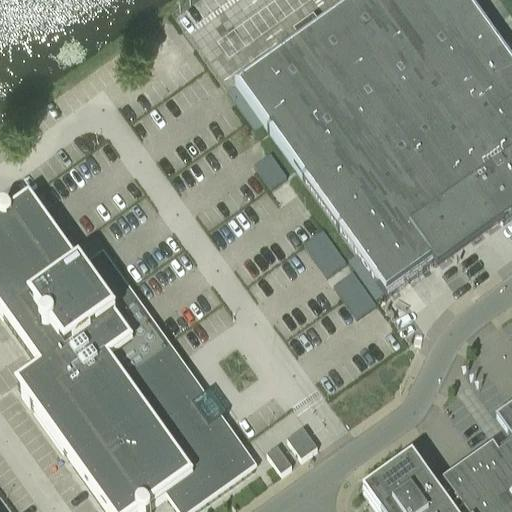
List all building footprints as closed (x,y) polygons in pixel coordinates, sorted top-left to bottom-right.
[(511,66),(464,0),(360,0),(234,90),(385,302),(432,268),(437,275),(511,221),(511,66)] [(270,160),(254,171),(270,194),(286,182),(270,160)] [(0,318),(16,341),(13,343),(21,355),(24,352),(40,375),(17,391),(34,415),(33,416),(101,511),(151,511),(165,502),(172,511),(201,511),(256,473),(103,258),(79,274),(29,204),(9,218),(8,217),(7,216),(5,215),(4,215),(2,215),(0,216),(0,318)] [(323,235),(303,249),(326,281),(345,267),(323,235)] [(349,265),(348,265),(375,304),(377,304),(383,299),(355,260),(349,265)] [(353,277),(333,291),(356,322),(375,308),(353,277)] [(511,412),(495,424),(511,447),(511,412)] [(302,434),(286,446),(300,466),(317,454),(302,434)] [(447,494),(437,501),(444,511),(511,511),(511,452),(500,461),(493,451),(442,487),(447,494)] [(291,473),(277,453),(266,460),(280,480),(291,473)] [(444,511),(437,501),(412,466),(363,500),(371,511),(444,511)]
